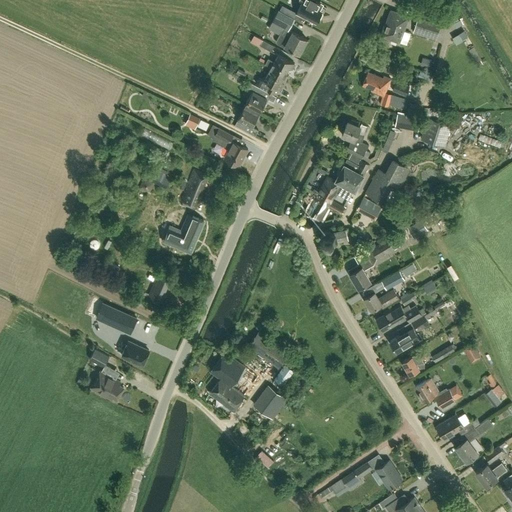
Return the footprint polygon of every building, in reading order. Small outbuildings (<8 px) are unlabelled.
[(316,0),(315,0),(299,0),(302,2),(297,13),(316,23),(316,22),(318,23),(320,19),(319,17),(322,11),(313,7),(316,0)] [(452,17),(457,14),(452,5),(447,8),(452,17)] [(271,23),(282,29),(276,41),(277,43),(284,47),(285,46),(300,54),(307,39),(292,31),(288,29),(294,19),(278,10),(271,23)] [(390,10),(382,36),(399,41),(408,16),(391,11),(391,10),(390,10)] [(413,32),(436,39),(441,22),(418,15),(413,32)] [(260,45),(271,51),(274,45),(258,37),(255,42),(260,45)] [(294,63),(278,54),(274,61),(268,58),(265,64),(271,67),(287,76),(285,75),(289,68),(291,69),(294,63)] [(420,65),(430,68),(432,60),(423,57),(420,65)] [(287,76),(271,67),(264,80),(260,77),(257,83),(275,93),(278,88),(280,89),(287,76)] [(368,71),(362,85),(371,88),(371,90),(384,96),(391,79),(384,75),(383,77),(368,71)] [(392,90),(405,95),(409,86),(396,80),(392,90)] [(245,105),(259,113),(267,98),(273,102),(276,96),(256,85),(245,105)] [(391,94),(388,104),(407,110),(410,100),(391,94)] [(251,127),(259,113),(245,105),(234,125),(255,136),(258,130),(251,127)] [(395,125),(419,129),(421,119),(397,114),(395,125)] [(445,146),(451,125),(428,118),(421,138),(445,146)] [(209,123),(201,120),(198,125),(206,129),(209,123)] [(359,165),(366,169),(369,163),(377,159),(380,150),(377,149),(374,156),(370,159),(367,158),(371,152),(366,150),(369,145),(362,142),(364,136),(357,133),(360,126),(347,121),(341,135),(346,137),(346,138),(351,140),(346,150),(352,153),(350,157),(360,163),(359,165)] [(233,135),(219,128),(215,135),(223,139),(221,144),(229,148),(224,158),(239,166),(248,149),(238,144),(241,138),(233,134),(233,135)] [(387,152),(396,132),(391,130),(382,150),(387,152)] [(480,134),(478,140),(500,148),(502,142),(480,134)] [(173,167),(178,161),(169,154),(165,159),(173,167)] [(347,158),(335,180),(353,190),(353,189),(355,190),(363,175),(366,169),(359,165),(347,158)] [(386,174),(379,170),(368,192),(382,200),(390,185),(397,189),(408,169),(393,161),(386,174)] [(144,175),(145,176),(139,188),(149,192),(155,182),(161,185),(167,175),(150,165),(144,175)] [(197,206),(204,189),(205,186),(203,185),(206,179),(208,180),(210,175),(194,169),(181,200),(197,206)] [(348,199),(353,190),(335,180),(327,176),(317,194),(332,201),(336,193),(348,199)] [(150,194),(145,206),(143,206),(138,216),(155,223),(165,200),(150,194)] [(343,207),(332,201),(317,194),(307,214),(319,221),(327,207),(340,214),(343,207)] [(381,207),(363,197),(358,206),(376,216),(381,207)] [(436,211),(425,213),(428,229),(439,227),(436,211)] [(171,227),(165,241),(191,252),(204,221),(193,216),(185,233),(171,227)] [(421,219),(407,227),(413,238),(428,230),(421,219)] [(347,238),(345,228),(334,231),(330,228),(322,230),(319,236),(320,243),(326,246),(333,245),(336,240),(347,238)] [(377,258),(399,245),(407,241),(401,231),(393,235),(371,248),(377,258)] [(96,252),(106,256),(109,247),(100,243),(96,252)] [(354,271),(350,274),(358,289),(371,281),(364,270),(373,264),(369,257),(352,268),(354,271)] [(405,276),(410,273),(406,266),(401,269),(405,276)] [(389,289),(395,286),(389,276),(374,286),(377,291),(383,287),(384,289),(388,287),(389,289)] [(167,281),(157,277),(154,284),(164,289),(167,281)] [(371,310),(381,304),(383,307),(399,298),(394,289),(378,298),(374,292),(364,298),(371,310)] [(404,304),(413,299),(409,293),(400,299),(404,304)] [(101,303),(95,318),(129,333),(136,319),(101,303)] [(376,319),(383,330),(398,321),(399,322),(407,317),(410,322),(421,315),(416,305),(405,312),(401,305),(392,310),(391,308),(383,312),(384,314),(376,319)] [(437,312),(434,307),(423,314),(412,321),(418,330),(429,323),(426,318),(437,312)] [(412,327),(389,341),(396,351),(410,343),(418,338),(412,327)] [(264,337),(255,349),(279,366),(288,354),(264,337)] [(130,340),(122,354),(143,364),(151,351),(130,340)] [(431,355),(435,362),(455,350),(451,344),(431,355)] [(110,356),(96,348),(90,359),(103,367),(110,356)] [(402,362),(410,375),(419,369),(419,368),(424,368),(424,362),(422,359),(429,355),(424,348),(402,362)] [(221,378),(244,394),(258,376),(235,359),(234,360),(224,353),(211,370),(221,378)] [(291,365),(295,370),(300,366),(294,360),(292,363),(288,359),(285,362),(289,365),(290,365),(291,365)] [(294,370),(285,363),(275,377),(285,383),(294,370)] [(118,398),(124,387),(119,384),(120,383),(119,381),(102,371),(93,387),(110,397),(113,396),(118,398)] [(418,396),(422,402),(434,395),(442,407),(455,399),(449,389),(443,392),(442,389),(439,391),(431,377),(426,380),(425,380),(416,385),(421,394),(418,396)] [(234,408),(244,394),(221,378),(211,391),(234,408)] [(497,383),(492,387),(498,396),(503,392),(502,391),(497,383)] [(268,384),(252,404),(272,419),(287,399),(268,384)] [(432,425),(453,414),(450,408),(429,420),(432,425)] [(458,429),(461,435),(480,422),(477,418),(471,421),(463,426),(456,414),(436,426),(443,438),(458,429)] [(480,422),(461,435),(465,439),(455,446),(466,461),(478,453),(469,441),(480,434),(492,424),(488,418),(480,423),(480,422)] [(254,445),(260,438),(255,434),(249,441),(254,445)] [(498,445),(484,456),(489,462),(503,452),(498,445)] [(388,487),(394,484),(402,478),(389,459),(376,468),(388,487)] [(347,484),(359,477),(372,468),(367,461),(343,477),(347,484)] [(502,463),(501,462),(491,470),(487,463),(475,472),(486,486),(497,477),(507,469),(502,463)] [(506,490),(504,491),(508,498),(511,496),(511,497),(511,473),(503,479),(508,486),(505,488),(506,490)] [(410,511),(420,506),(414,496),(402,504),(397,498),(385,506),(389,511),(410,511)]
